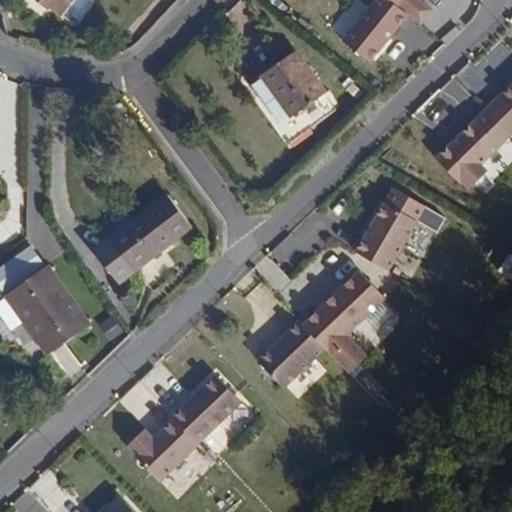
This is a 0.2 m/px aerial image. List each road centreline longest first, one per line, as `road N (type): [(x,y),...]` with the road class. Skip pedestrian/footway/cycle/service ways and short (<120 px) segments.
road 1 (residential): [(256,245),(0,487)]
road 2 (residential): [(256,245),(492,12),(494,0)]
road 3 (residential): [(138,73),(256,245)]
road 4 (residential): [(138,73),(96,80),(0,56)]
